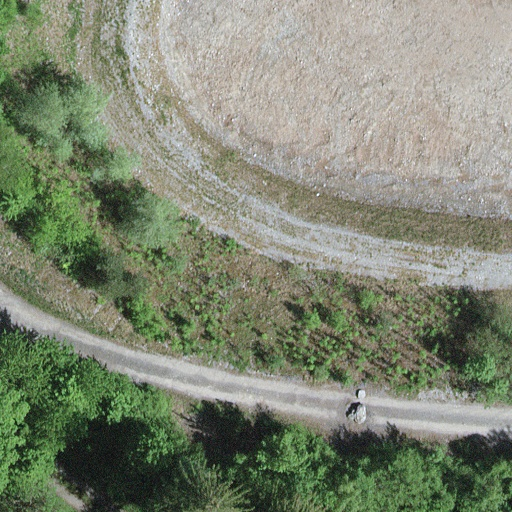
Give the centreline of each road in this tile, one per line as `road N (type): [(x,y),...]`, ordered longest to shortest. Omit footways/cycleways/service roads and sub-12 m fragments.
road 1 (track): [(0,306),(175,376),(353,407),(511,423)]
road 2 (track): [(114,511),(0,423)]
